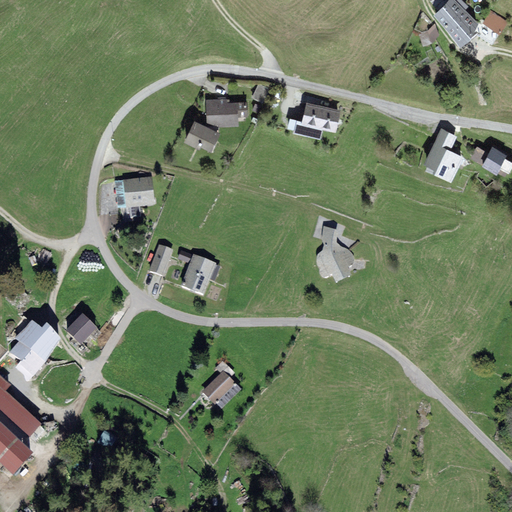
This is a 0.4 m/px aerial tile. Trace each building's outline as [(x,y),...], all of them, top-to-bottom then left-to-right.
[(445,0),(434,10),(460,42),(480,21),(466,8),(458,0),(445,0)] [(508,20),(491,10),(483,21),(500,32),(508,20)] [(440,33),(436,23),(429,29),(433,41),(440,33)] [(424,45),(433,41),(429,29),(420,33),(424,45)] [(253,96),(264,102),(272,87),(261,81),(253,96)] [(227,97),(206,98),(208,124),(218,123),(219,126),(239,125),(239,115),(249,115),(248,100),(228,101),(227,97)] [(302,118),(301,120),(323,125),(336,129),(341,108),(307,99),(302,118)] [(259,112),(262,106),(257,103),(253,109),(259,112)] [(288,126),(295,128),(297,117),(290,115),(288,126)] [(208,124),(195,117),(184,138),(200,145),(202,142),(212,147),(221,130),(208,124)] [(321,136),(323,125),(301,120),(302,118),(297,117),(295,128),(294,130),(321,136)] [(452,177),(464,153),(451,146),(458,135),(442,127),(424,160),(434,165),(433,167),(452,177)] [(488,151),(482,162),(497,171),(506,155),(508,152),(492,144),(488,151)] [(482,162),(488,151),(477,145),(471,156),(482,162)] [(511,165),(511,158),(506,155),(497,171),(506,176),(511,165)] [(153,177),(124,180),(127,208),(130,207),(141,206),(156,205),(153,177)] [(115,181),(119,208),(127,208),(124,180),(115,181)] [(142,217),(141,206),(130,207),(131,218),(142,217)] [(336,283),(353,275),(350,269),(351,267),(354,265),(355,261),(355,259),(354,257),(352,253),(348,249),(341,246),(338,243),(339,231),(324,226),(322,240),(323,243),(325,245),(324,249),(323,251),(322,252),(319,254),(318,257),(317,259),(317,262),(318,264),(319,266),(320,268),(321,269),(320,270),(320,273),(321,275),(323,277),(326,278),(333,274),(336,283)] [(173,249),(160,244),(150,271),(163,276),(173,249)] [(178,259),(191,263),(193,255),(181,251),(178,259)] [(217,263),(193,255),(191,263),(182,286),(204,295),(210,280),(216,265),(217,263)] [(210,280),(215,281),(221,267),(216,265),(210,280)] [(85,314),(67,330),(80,344),(98,329),(85,314)] [(20,365),(35,377),(62,339),(48,324),(43,328),(33,321),(15,339),(20,342),(11,352),(23,362),(20,365)] [(224,372),(231,378),(235,373),(224,361),(216,368),(222,374),(224,372)] [(203,392),(216,405),(217,403),(236,384),(231,378),(224,372),(222,374),(203,392)] [(0,408),(31,437),(43,424),(6,391),(12,386),(0,375),(0,408)] [(222,409),(242,389),(236,384),(217,403),(222,409)] [(0,462),(14,475),(34,453),(0,421),(0,462)]
